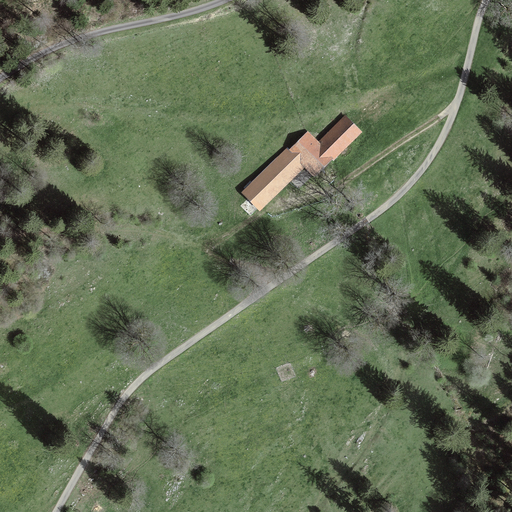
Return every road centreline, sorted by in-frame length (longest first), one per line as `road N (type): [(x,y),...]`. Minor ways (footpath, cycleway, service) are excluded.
road 1 (track): [(54,511),(137,382),(412,180),(450,119),(486,0)]
road 2 (track): [(221,0),(87,35),(0,79)]
road 3 (track): [(277,206),(335,185),(456,103)]
